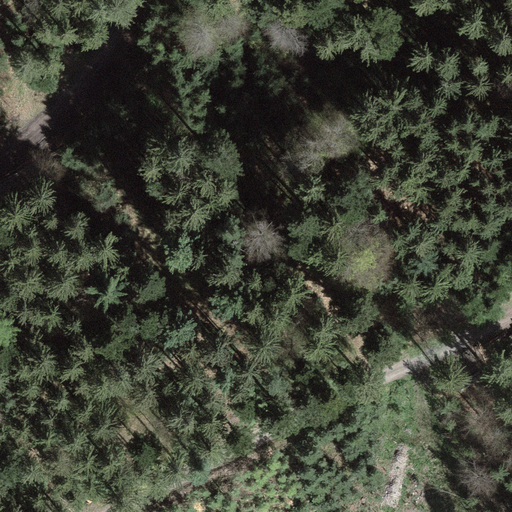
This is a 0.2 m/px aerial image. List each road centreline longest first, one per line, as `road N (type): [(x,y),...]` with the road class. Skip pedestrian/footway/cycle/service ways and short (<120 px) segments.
road 1 (track): [(108,511),(511,307)]
road 2 (track): [(0,164),(66,115),(154,0)]
